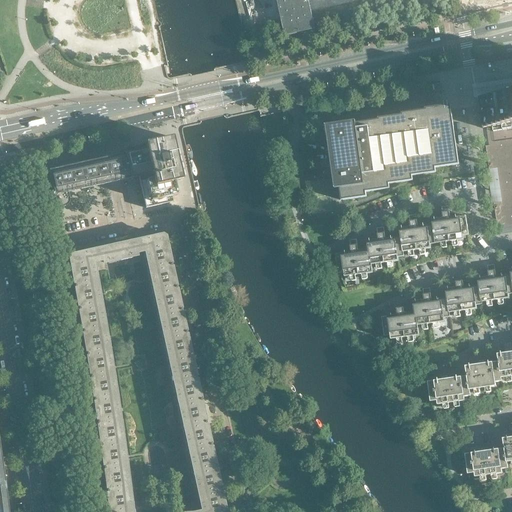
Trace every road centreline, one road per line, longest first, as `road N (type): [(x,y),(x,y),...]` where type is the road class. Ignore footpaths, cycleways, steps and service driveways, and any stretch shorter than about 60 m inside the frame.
road 1 (secondary): [(511,24),(0,131)]
road 2 (residential): [(232,511),(173,218),(51,244)]
road 3 (secondary): [(140,118),(511,37)]
road 4 (residential): [(51,244),(90,511)]
road 5 (residential): [(481,242),(481,196),(361,226)]
road 6 (tertiary): [(21,428),(0,302)]
road 7 (secondary): [(21,146),(140,118)]
